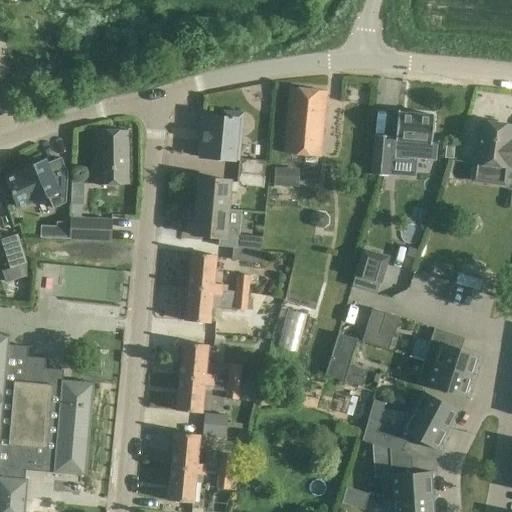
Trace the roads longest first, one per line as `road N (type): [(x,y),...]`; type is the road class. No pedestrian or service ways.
road 1 (residential): [(126,511),(156,95)]
road 2 (unclassified): [(156,95),(271,63),(363,58)]
road 3 (unclassified): [(156,95),(0,145)]
road 4 (residential): [(449,511),(488,364)]
road 5 (unclassified): [(511,72),(363,58)]
